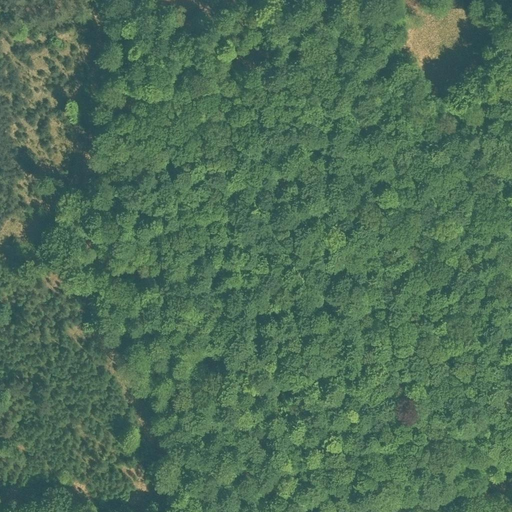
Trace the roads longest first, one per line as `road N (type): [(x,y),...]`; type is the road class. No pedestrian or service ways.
road 1 (track): [(104,0),(86,281),(126,377),(206,511)]
road 2 (track): [(319,511),(511,487)]
road 3 (track): [(104,12),(250,0)]
